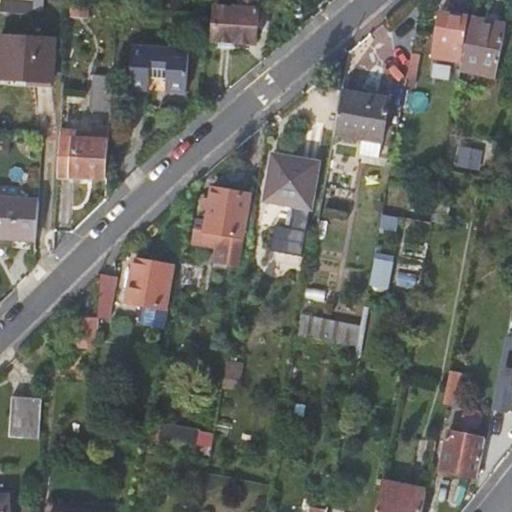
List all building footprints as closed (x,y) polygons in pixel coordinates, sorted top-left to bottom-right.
[(239,0),(239,4),(217,4),(216,4),(213,44),(234,46),(234,38),(253,39),(254,23),(261,23),(262,12),(255,12),(255,0),(239,0)] [(439,14),(438,22),(445,22),(446,15),(439,14)] [(468,19),(446,15),(445,22),(438,22),(432,59),(452,62),(450,77),(459,78),(460,73),(468,19)] [(506,30),(469,23),(460,73),(496,81),(506,30)] [(0,74),(52,78),(54,38),(0,35),(0,36),(0,74)] [(187,90),(189,49),(133,46),(131,87),(150,88),(150,78),(169,79),(168,89),(187,90)] [(111,112),(113,76),(94,75),(91,111),(111,112)] [(391,100),(343,90),(335,131),(383,141),(391,100)] [(91,132),(61,131),(58,175),(108,178),(111,126),(92,126),(91,132)] [(333,155),(329,183),(356,187),(360,159),(333,155)] [(310,209),(318,165),(273,156),(266,201),(310,209)] [(242,237),(249,195),(212,188),(205,230),(222,233),(216,267),(236,271),(242,237)] [(0,233),(37,236),(40,196),(0,194),(0,233)] [(451,202),(436,200),(433,221),(447,223),(451,202)] [(283,206),(276,249),(302,253),(309,210),(283,206)] [(417,207),(414,221),(431,224),(434,210),(417,207)] [(373,284),(390,286),(394,254),(377,252),(373,284)] [(135,260),(133,271),(132,280),(128,300),(145,303),(141,322),(166,327),(169,307),(165,307),(173,266),(135,260)] [(125,278),(132,280),(133,271),(126,270),(125,278)] [(118,277),(100,275),(98,316),(109,316),(110,304),(112,304),(118,277)] [(79,344),(96,346),(98,319),(81,318),(79,344)] [(326,325),(301,320),(299,335),(324,339),(326,325)] [(340,330),(338,342),(358,346),(360,334),(340,330)] [(511,333),(506,333),(495,407),(511,409),(511,333)] [(478,348),(475,365),(493,368),(496,351),(478,348)] [(244,363),(228,360),(223,388),(239,390),(244,363)] [(447,388),(454,389),(457,389),(459,380),(449,378),(447,388)] [(451,407),(454,389),(447,388),(444,405),(451,407)] [(39,439),(41,398),(14,396),(11,437),(39,439)] [(106,415),(95,414),(93,425),(105,426),(106,415)] [(160,426),(149,423),(147,435),(159,437),(160,426)] [(440,471),(478,479),(486,440),(468,437),(469,432),(462,430),(461,436),(448,433),(440,471)] [(197,433),(195,444),(211,447),(213,437),(197,433)] [(423,511),(428,490),(382,481),(376,511),(423,511)] [(0,511),(9,511),(9,499),(0,499),(0,511)]
